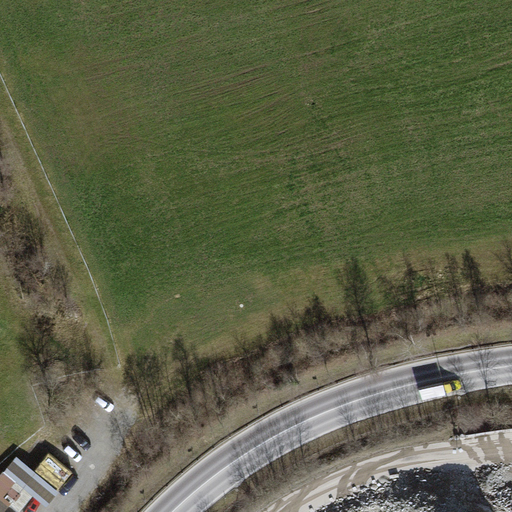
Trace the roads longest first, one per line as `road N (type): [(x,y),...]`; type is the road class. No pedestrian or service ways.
road 1 (secondary): [(176,511),(231,463),(301,422),(379,393),(511,366)]
road 2 (unknown): [(297,511),(372,479),(511,454)]
